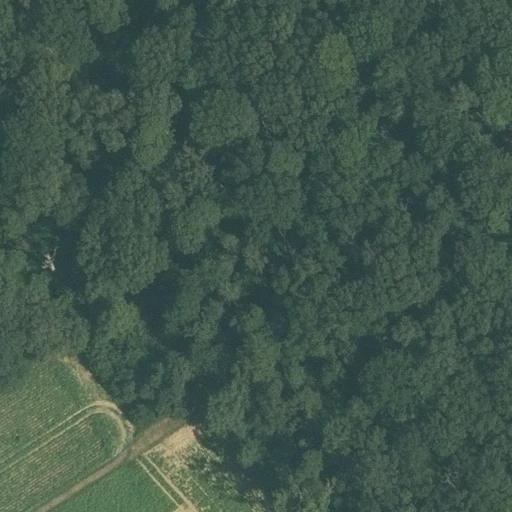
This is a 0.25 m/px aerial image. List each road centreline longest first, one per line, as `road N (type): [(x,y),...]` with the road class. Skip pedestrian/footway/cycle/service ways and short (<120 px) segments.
road 1 (track): [(511,216),(195,427)]
road 2 (track): [(64,511),(195,427)]
